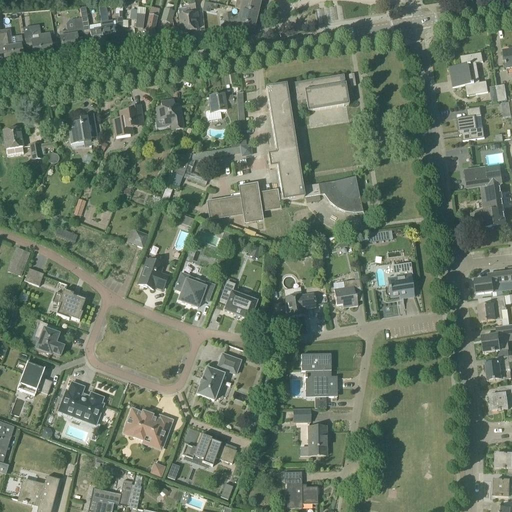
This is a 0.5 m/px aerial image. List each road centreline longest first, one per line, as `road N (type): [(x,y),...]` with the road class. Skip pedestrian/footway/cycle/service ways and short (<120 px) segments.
road 1 (secondary): [(0,89),(413,23)]
road 2 (residential): [(452,263),(413,23)]
road 3 (residential): [(107,293),(90,350),(102,369),(163,391),(175,387),(199,333)]
road 4 (residential): [(345,470),(368,329)]
road 5 (residential): [(472,437),(459,313)]
road 6 (residential): [(107,293),(63,262),(0,236)]
